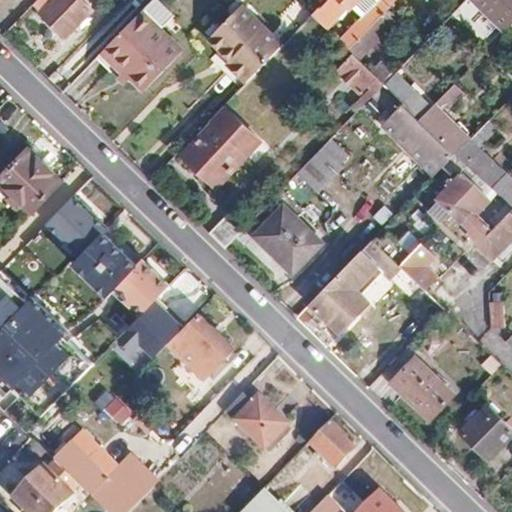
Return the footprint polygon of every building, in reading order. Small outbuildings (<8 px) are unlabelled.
[(38,0),(34,4),(67,36),(93,9),(84,0),(38,0)] [(331,0),(322,10),(320,7),(313,14),(327,28),(349,5),(352,8),(359,0),(331,0)] [(381,0),(341,41),(349,49),(386,11),(396,0),(381,0)] [(511,0),(473,0),(506,32),(511,26),(511,0)] [(226,65),(246,84),(283,44),(244,6),(211,41),(224,53),(228,49),(235,55),(230,61),(226,65)] [(135,73),(133,75),(147,89),(184,51),(143,11),(128,27),(109,46),(135,73)] [(397,22),(386,11),(349,49),(360,60),(397,22)] [(124,84),(133,75),(135,73),(109,46),(98,58),(124,84)] [(228,49),(224,53),(230,61),(235,55),(228,49)] [(360,60),(349,49),(334,65),(362,92),(377,76),(372,71),(360,60)] [(372,71),(377,76),(385,84),(396,72),(383,60),(372,71)] [(396,72),(385,84),(421,119),(431,107),(396,72)] [(377,76),(362,92),(370,99),(385,84),(377,76)] [(370,99),(364,105),(435,175),(456,154),(421,119),(385,84),(370,99)] [(456,154),(470,139),(434,104),(431,107),(421,119),(456,154)] [(225,106),(212,119),(215,122),(184,154),(217,187),(261,141),(225,106)] [(0,120),(0,138),(9,129),(0,120)] [(322,148),(339,164),(349,154),(332,138),(322,148)] [(456,154),(469,166),(493,188),(507,175),(470,139),(456,154)] [(24,205),(32,213),(63,180),(30,147),(0,178),(19,196),(12,203),(19,210),(24,205)] [(322,148),(299,172),(319,192),(343,167),(339,164),(322,148)] [(511,241),(511,207),(493,188),(469,166),(438,197),(441,200),(452,211),(473,231),(471,233),(482,244),(480,246),(494,260),(511,241)] [(511,207),(511,180),(507,175),(493,188),(511,207)] [(143,317),(174,288),(80,192),(44,227),(112,296),(118,290),(143,317)] [(452,211),(441,200),(429,211),(441,222),(452,211)] [(293,259),(301,266),(323,244),(285,206),(256,235),(287,266),(293,259)] [(231,212),(211,234),(225,248),(246,227),(231,212)] [(373,240),(310,304),(340,333),(362,311),(349,299),(379,268),(391,280),(393,278),(415,300),(425,290),(401,266),(379,245),(373,240)] [(401,266),(405,261),(384,240),(379,245),(401,266)] [(405,261),(401,266),(425,290),(437,277),(413,254),(405,261)] [(293,259),(287,266),(294,273),(301,266),(293,259)] [(0,274),(0,369),(36,406),(89,353),(5,269),(0,274)] [(492,329),(505,328),(504,303),(491,303),(492,329)] [(235,347),(201,314),(170,344),(204,378),(235,347)] [(483,365),(493,375),(503,365),(493,356),(483,365)] [(455,395),(417,357),(392,383),(430,420),(455,395)] [(237,419),(254,402),(244,393),(225,413),(235,422),(237,419)] [(120,426),(134,412),(117,396),(103,410),(120,426)] [(254,402),(237,419),(266,448),(289,424),(260,396),(254,402)] [(511,437),(511,428),(488,406),(462,433),(490,459),(511,437)] [(332,421),(311,442),(319,451),(316,454),(326,464),(330,461),(338,468),(358,447),(332,421)] [(82,487),(103,507),(119,492),(134,506),(156,484),(129,457),(120,467),(83,432),(55,461),(56,462),(68,474),(82,487)] [(56,462),(55,461),(48,469),(45,465),(13,497),(28,511),(59,511),(75,495),(75,494),(82,487),(68,474),(56,462)] [(119,492),(103,507),(105,509),(107,511),(128,511),(134,506),(119,492)] [(282,511),(263,493),(244,511),(282,511)] [(333,511),(340,506),(329,495),(312,511),(333,511)]
